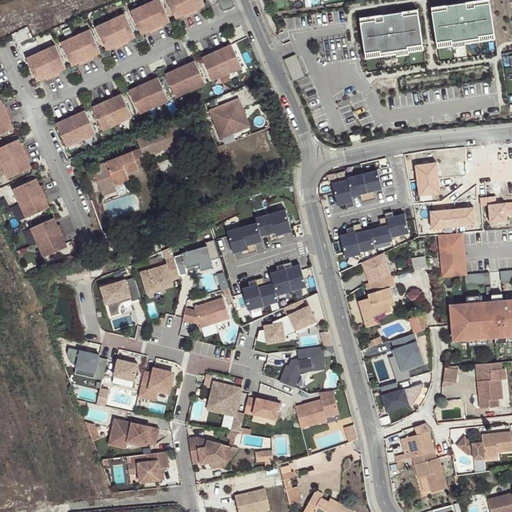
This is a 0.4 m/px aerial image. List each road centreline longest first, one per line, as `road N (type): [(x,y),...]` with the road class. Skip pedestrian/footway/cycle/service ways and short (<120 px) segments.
road 1 (residential): [(309,161),(306,193),(370,437)]
road 2 (residential): [(27,112),(250,14)]
road 3 (residential): [(309,161),(490,134)]
road 4 (residential): [(82,275),(98,335),(195,359)]
road 5 (residential): [(250,14),(309,161)]
road 6 (residential): [(433,329),(437,388),(427,411),(370,437)]
road 7 (residential): [(27,112),(83,239)]
road 8 (residential): [(193,492),(179,421),(195,359)]
